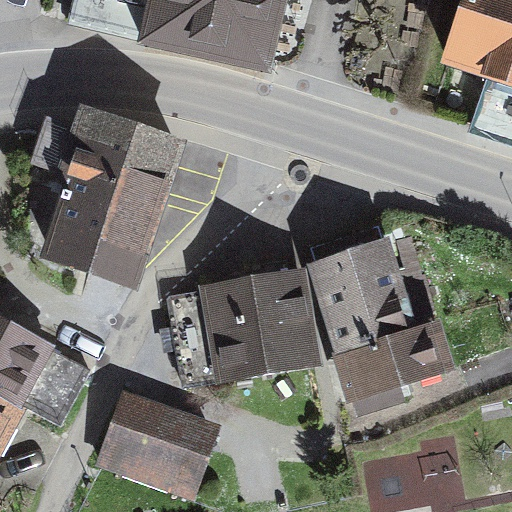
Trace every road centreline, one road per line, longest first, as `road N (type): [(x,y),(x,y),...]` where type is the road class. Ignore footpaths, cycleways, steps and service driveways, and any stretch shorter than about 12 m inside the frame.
road 1 (residential): [(259,111),(53,511)]
road 2 (tertiary): [(259,111),(511,190)]
road 3 (tertiary): [(0,83),(155,84),(259,111)]
